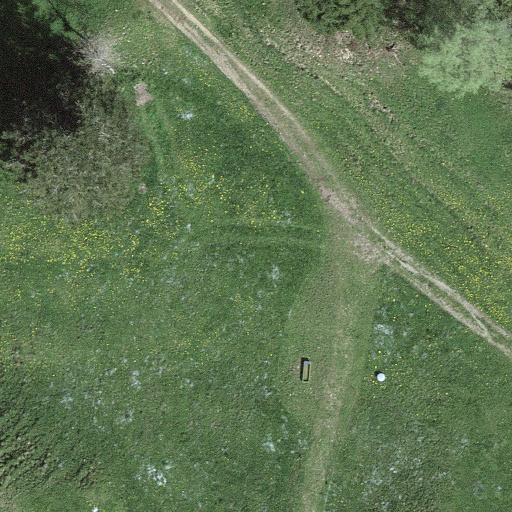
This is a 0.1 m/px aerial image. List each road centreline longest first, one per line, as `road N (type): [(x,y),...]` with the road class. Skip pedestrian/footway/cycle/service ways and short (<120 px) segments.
road 1 (track): [(165,0),(324,147),(511,276)]
road 2 (track): [(316,511),(346,346),(342,235),(324,147)]
